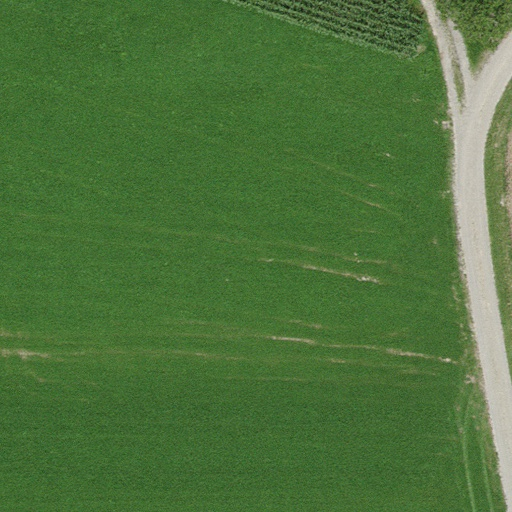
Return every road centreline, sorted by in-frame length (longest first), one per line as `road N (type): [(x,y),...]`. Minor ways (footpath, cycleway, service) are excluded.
road 1 (track): [(511,456),(470,229),(468,159),(474,123),(511,49)]
road 2 (track): [(474,123),(441,0)]
